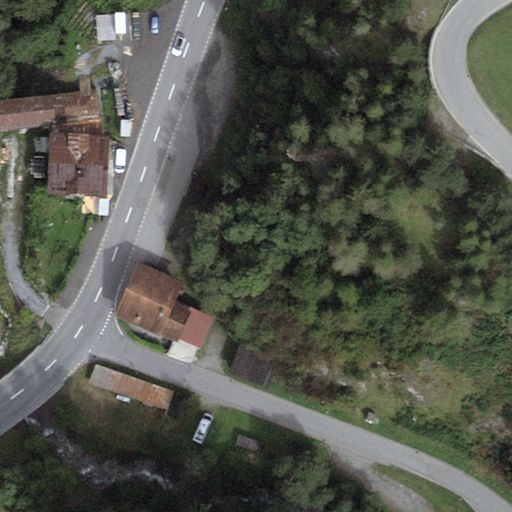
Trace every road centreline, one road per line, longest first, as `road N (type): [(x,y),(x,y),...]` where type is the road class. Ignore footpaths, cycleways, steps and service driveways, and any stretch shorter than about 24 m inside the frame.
road 1 (unclassified): [(498,511),(414,460),(126,352),(81,326)]
road 2 (secondary): [(204,0),(104,283),(81,326)]
road 3 (unclassified): [(480,0),(447,41),(446,72),(511,158)]
road 4 (unknown): [(91,307),(56,314),(26,299),(14,198)]
